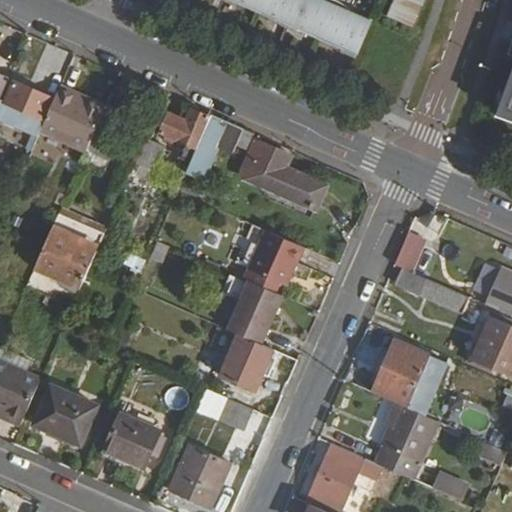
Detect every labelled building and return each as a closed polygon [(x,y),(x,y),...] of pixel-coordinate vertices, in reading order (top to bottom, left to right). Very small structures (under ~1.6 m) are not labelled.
[(256,14),(261,0),(233,0),(239,2),(238,5),(256,14)] [(286,23),(296,0),(261,0),(256,14),(274,21),(275,19),(286,23)] [(296,31),(320,41),(337,2),(336,2),(335,2),(334,2),(333,1),(332,1),(331,1),(329,1),(328,0),(296,0),(286,23),(298,28),(296,31)] [(421,0),(389,0),(383,22),(412,30),(421,0)] [(338,3),(337,2),(320,41),(343,51),(344,49),(356,54),(370,22),(350,13),(345,8),(339,3),(338,3)] [(511,70),(497,114),(511,120),(511,70)] [(14,81),(6,99),(0,113),(0,116),(27,129),(24,136),(37,142),(42,129),(48,117),(44,115),(52,98),(14,81)] [(48,117),(42,129),(87,150),(107,106),(62,85),(48,117)] [(107,106),(87,150),(110,160),(120,136),(112,132),(121,112),(107,106)] [(161,132),(188,144),(181,158),(191,162),(211,117),(192,109),(187,120),(170,112),(161,132)] [(211,117),(191,162),(187,170),(186,173),(215,185),(218,178),(207,173),(220,145),(235,150),(241,137),(250,141),(254,132),(212,114),(211,117)] [(148,137),(133,170),(151,178),(166,145),(148,137)] [(256,141),(243,172),(277,187),(276,191),(316,209),(325,188),(284,170),(291,154),(264,143),(264,144),(256,141)] [(166,160),(156,181),(178,190),(186,173),(187,170),(166,160)] [(45,247),(36,267),(62,279),(61,282),(76,289),(78,286),(81,287),(89,268),(98,249),(53,229),(45,247)] [(265,230),(249,269),(280,283),(285,272),(292,274),(304,247),(265,230)] [(409,231),(395,263),(402,266),(427,277),(431,267),(414,260),(424,237),(409,231)] [(395,282),(474,318),(482,301),(427,277),(402,266),(395,282)] [(249,279),(276,292),(280,283),(249,269),(244,278),(249,279)] [(285,272),(280,283),(287,286),(292,274),(285,272)] [(249,279),(227,328),(239,333),(263,343),(283,294),(276,292),(249,279)] [(511,324),(496,317),(476,361),(511,376),(511,324)] [(239,333),(221,375),(256,391),(274,348),(263,343),(239,333)] [(396,340),(373,393),(396,402),(400,404),(407,407),(431,356),(396,340)] [(0,347),(0,359),(26,371),(31,358),(1,345),(0,347)] [(0,359),(0,405),(9,409),(5,417),(20,423),(40,377),(26,371),(0,359)] [(59,367),(35,423),(80,443),(104,387),(59,367)] [(511,409),(511,388),(508,387),(501,406),(511,409)] [(227,397),(218,418),(247,431),(256,409),(227,397)] [(396,402),(386,426),(390,427),(400,404),(396,402)] [(390,427),(381,446),(384,448),(378,463),(384,466),(414,479),(440,421),(407,407),(400,404),(390,427)] [(0,405),(0,414),(5,417),(9,409),(0,405)] [(122,413),(107,450),(146,466),(163,430),(122,413)] [(332,444),(308,501),(313,503),(333,511),(341,511),(359,471),(379,479),(384,466),(378,463),(332,444)] [(190,445),(171,490),(211,507),(231,462),(190,445)] [(499,464),(504,452),(485,445),(480,457),(499,464)] [(440,474),(434,488),(461,500),(468,485),(440,474)] [(333,511),(313,503),(309,511),(333,511)]
